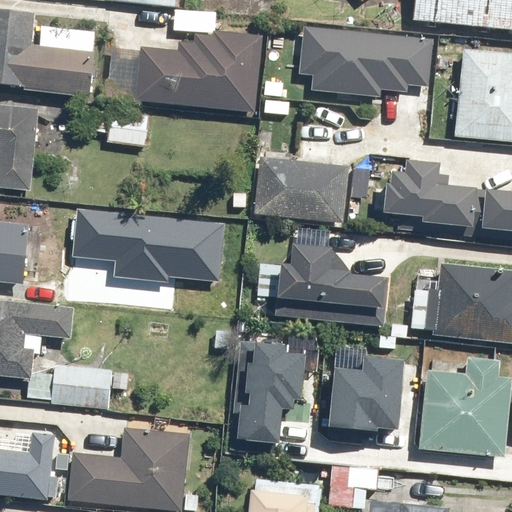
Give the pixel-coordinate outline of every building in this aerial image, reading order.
[(121,0),(122,1),(173,9),(174,0),(121,0)] [(511,0),(423,0),(421,22),(511,30),(511,0)] [(0,12),(0,88),(88,99),(93,55),(33,48),(35,15),(0,12)] [(427,91),(432,43),(309,29),(304,78),(427,91)] [(145,33),(139,102),(257,112),(263,43),(145,33)] [(511,55),(472,53),(467,137),(511,139),(511,55)] [(272,96),(262,136),(297,145),(307,104),(272,96)] [(37,115),(0,112),(0,179),(33,182),(37,115)] [(116,112),(111,143),(144,148),(149,117),(116,112)] [(390,173),(386,212),(401,213),(399,227),(473,235),(479,186),(437,182),(439,164),(406,160),(405,174),(390,173)] [(264,165),(262,216),(343,220),(346,170),(264,165)] [(511,189),(485,187),(480,235),(511,238),(511,189)] [(114,260),(112,273),(213,284),(219,223),(78,209),(73,256),(114,260)] [(0,211),(0,284),(22,287),(30,215),(0,211)] [(280,268),(275,318),(387,328),(391,278),(332,273),(333,253),(296,252),(296,270),(280,268)] [(511,267),(443,261),(437,327),(511,333),(511,267)] [(0,375),(31,377),(34,336),(68,340),(72,312),(0,303),(0,375)] [(236,337),(228,446),(282,450),(285,405),(297,406),(298,396),(304,396),(308,349),(287,348),(288,341),(236,337)] [(337,366),(328,434),(375,440),(377,424),(399,427),(408,358),(366,353),(364,370),(337,366)] [(103,369),(56,365),(53,404),(100,408),(103,369)] [(431,371),(423,448),(504,456),(511,379),(431,371)] [(74,452),(69,498),(182,511),(190,437),(124,430),(121,457),(74,452)] [(0,436),(0,496),(49,502),(57,444),(0,436)] [(320,439),(285,436),(284,452),(319,455),(320,439)] [(380,491),(381,472),(334,468),(330,507),(368,511),(370,490),(380,491)] [(309,511),(311,497),(251,491),(248,511),(309,511)] [(449,511),(449,509),(372,502),(371,511),(449,511)]
